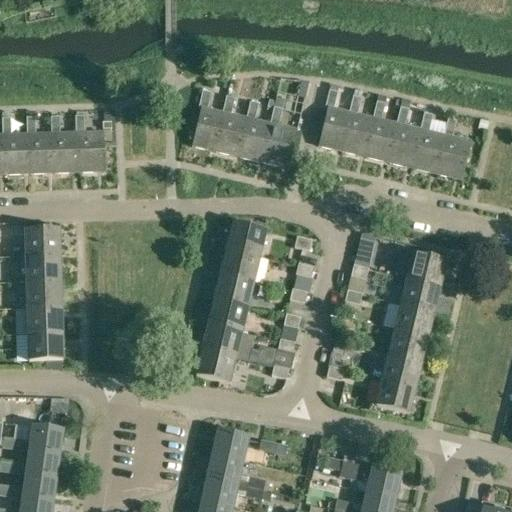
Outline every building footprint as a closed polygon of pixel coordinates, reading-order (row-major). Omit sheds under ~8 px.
[(259,164),(288,171),(297,132),(277,127),(281,111),(286,112),(290,94),(278,91),(274,109),(273,109),(273,110),(269,125),(259,164)] [(362,93),(354,91),(353,98),(361,100),(362,93)] [(317,147),(339,153),(348,114),(333,110),(337,94),(329,92),(324,110),(327,110),(317,147)] [(191,148),(211,153),(221,114),(206,111),(210,94),(202,93),(198,110),(200,110),(191,148)] [(376,104),(384,106),(386,98),(378,96),(376,104)] [(211,153),(235,158),(245,120),(230,116),(234,100),(225,98),(221,114),(211,153)] [(339,153),(362,158),(372,119),(357,116),(361,100),(353,98),(352,98),(348,114),(339,153)] [(408,111),(410,104),(402,102),(400,109),(408,111)] [(235,158),(259,164),(269,125),(254,122),(258,106),(249,103),(245,120),(235,158)] [(362,158),(386,164),(395,125),(381,122),(384,106),(376,104),(375,104),(372,119),(362,158)] [(424,115),(432,117),(434,109),(425,107),(424,115)] [(395,125),(386,164),(410,170),(419,131),(404,127),(408,111),(400,109),(400,110),(395,125)] [(114,111),(103,112),(103,123),(102,123),(102,130),(110,130),(110,126),(114,126),(114,111)] [(423,115),(419,131),(410,170),(434,176),(443,137),(428,133),(432,117),(424,115),(423,115)] [(50,135),(51,175),(76,174),(75,135),(59,135),(59,118),(50,118),(50,135)] [(75,135),(76,174),(104,173),(103,134),(84,134),(83,118),(74,118),(75,135)] [(26,136),(27,176),(51,175),(50,135),(35,136),(34,119),(26,119),(26,136)] [(2,177),(27,176),(26,136),(11,137),(10,120),(1,120),(1,137),(2,177)] [(434,176),(461,182),(470,143),(452,139),(455,123),(447,120),(443,137),(434,176)] [(486,131),(488,124),(480,122),(478,130),(486,131)] [(225,251),(259,259),(265,233),(232,225),(225,251)] [(24,232),(24,259),(59,258),(58,231),(24,232)] [(375,238),(361,235),(359,241),(373,244),(375,238)] [(294,250),(308,254),(311,242),(296,239),(294,250)] [(357,252),(371,255),(373,244),(359,241),(357,252)] [(219,276),(253,284),(259,259),(225,251),(219,276)] [(399,252),(393,278),(405,281),(439,289),(445,263),(399,252)] [(24,259),(25,285),(60,284),(59,258),(24,259)] [(295,277),(309,281),(312,269),(298,265),(295,277)] [(350,279),(365,282),(368,271),(353,267),(350,279)] [(213,301),(247,310),(253,284),(219,276),(213,301)] [(399,306),(433,315),(439,289),(405,281),(399,306)] [(25,285),(26,311),(60,310),(60,284),(25,285)] [(289,302),(303,306),(306,294),(292,291),(289,302)] [(344,304),(359,307),(361,296),(347,292),(344,304)] [(207,327),(240,335),(247,310),(213,301),(207,327)] [(393,332),(427,340),(433,315),(399,306),(393,332)] [(26,311),(26,337),(61,336),(60,310),(26,311)] [(285,316),(283,327),(298,331),(300,320),(285,316)] [(338,329),(352,332),(355,321),(341,317),(338,329)] [(201,352),(234,360),(240,335),(207,327),(201,352)] [(387,357),(421,365),(427,340),(393,332),(387,357)] [(26,337),(27,364),(62,363),(61,336),(26,337)] [(276,352),(291,356),(294,345),(280,341),(276,352)] [(332,354),(346,357),(349,346),(334,343),(332,354)] [(195,378),(228,386),(234,360),(201,352),(195,378)] [(381,382),(414,390),(421,365),(387,357),(381,382)] [(271,378),(285,381),(288,370),(273,366),(271,378)] [(326,379),(340,383),(343,371),(328,368),(326,379)] [(374,408),(408,416),(414,390),(381,382),(374,408)] [(29,442),(28,452),(58,456),(61,433),(31,429),(29,442)] [(218,433),(213,456),(241,463),(246,440),(218,433)] [(21,441),(2,439),(1,450),(20,452),(21,441)] [(257,453),(285,459),(287,448),(260,441),(257,453)] [(26,466),(25,476),(55,480),(58,456),(28,452),(28,454),(26,466)] [(213,456),(207,480),(236,486),(238,477),(241,463),(213,456)] [(365,494),(394,500),(399,477),(354,467),(354,465),(327,458),(325,470),(340,473),(339,479),(362,484),(363,479),(368,480),(365,494)] [(0,462),(0,472),(17,476),(18,465),(0,462)] [(23,490),(21,500),(51,504),(55,480),(25,476),(24,477),(23,490)] [(269,484),(248,479),(246,488),(266,493),(269,484)] [(207,480),(202,503),(231,510),(233,497),(235,491),(236,486),(207,480)] [(0,497),(13,500),(15,489),(0,486),(0,497)] [(266,493),(246,488),(243,499),(260,503),(261,500),(269,502),(271,494),(266,493)] [(361,511),(391,511),(394,500),(365,494),(361,511)] [(19,511),(50,511),(51,504),(21,500),(21,501),(19,511)] [(336,511),(351,511),(353,506),(338,502),(336,511)] [(202,503),(199,511),(229,511),(231,510),(202,503)]
